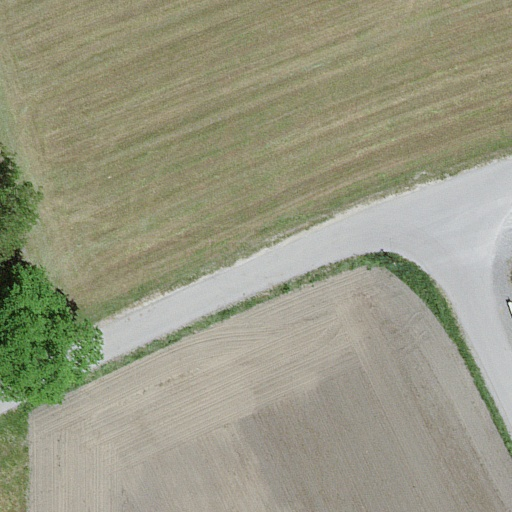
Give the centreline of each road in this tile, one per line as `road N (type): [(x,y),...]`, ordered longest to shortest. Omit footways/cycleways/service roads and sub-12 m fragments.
road 1 (track): [(444,196),(0,386)]
road 2 (track): [(444,196),(467,286),(511,398)]
